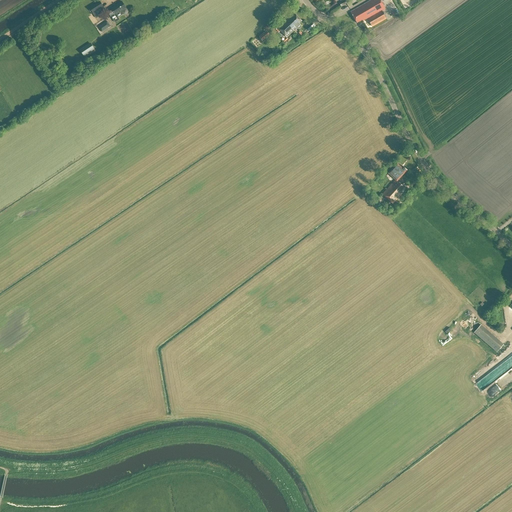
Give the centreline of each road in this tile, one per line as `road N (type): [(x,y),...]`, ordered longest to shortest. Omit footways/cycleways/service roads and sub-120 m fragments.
road 1 (track): [(297,511),(252,452),(199,435),(84,466),(7,469)]
road 2 (tertiary): [(511,246),(437,181),(370,60),(305,0)]
